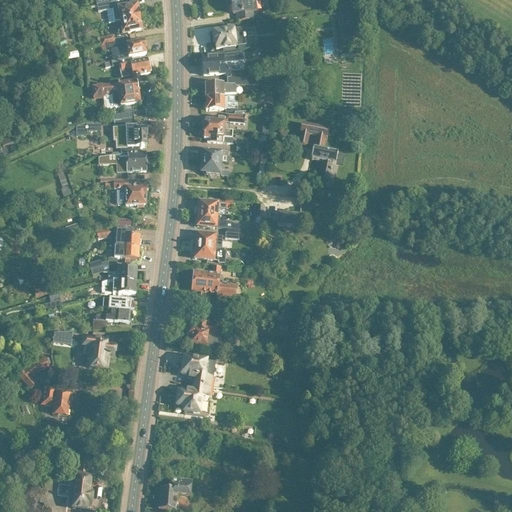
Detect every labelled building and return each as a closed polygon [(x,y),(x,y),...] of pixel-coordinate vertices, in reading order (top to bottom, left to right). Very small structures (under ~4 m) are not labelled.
[(236,14),(237,22),(254,20),(253,12),(257,11),(256,3),(255,0),(230,0),(233,15),(236,14)] [(111,3),(97,6),(98,13),(108,11),(109,16),(110,24),(115,23),(140,19),(140,17),(140,16),(140,13),(139,12),(138,6),(125,8),(124,7),(119,8),(118,2),(111,3)] [(358,37),(355,14),(343,15),(344,23),(347,22),(347,26),(346,26),(347,28),(348,28),(348,31),(345,31),(347,39),(358,37)] [(140,19),(115,23),(116,31),(117,36),(121,35),(123,35),(123,36),(129,35),(129,33),(142,31),(141,26),(142,24),(141,21),(140,20),(140,19)] [(214,32),(216,48),(216,50),(236,47),(236,46),(246,45),(244,29),(234,30),(233,30),(214,32)] [(115,44),(114,36),(100,39),(102,46),(106,46),(115,44)] [(146,56),(145,51),(147,48),(146,45),(144,44),(144,43),(121,47),(120,43),(115,44),(106,46),(107,52),(110,51),(113,63),(123,61),(146,56)] [(223,57),(202,59),(203,77),(225,75),(224,61),(232,60),(232,62),(238,61),(238,54),(223,56),(223,57)] [(147,60),(120,65),(121,72),(120,72),(123,84),(134,82),(133,78),(150,75),(150,74),(151,72),(151,69),(149,68),(147,60)] [(205,86),(202,86),(203,93),(205,93),(205,98),(223,98),(227,98),(236,98),(238,98),(238,96),(236,95),(236,88),(258,85),(257,76),(244,77),(231,79),(227,79),(227,85),(205,85),(205,86)] [(140,105),(138,93),(140,90),(139,87),(137,86),(137,84),(120,87),(120,84),(92,87),(94,101),(106,99),(105,97),(113,96),(114,108),(116,110),(119,109),(120,108),(140,105)] [(206,105),(204,106),(204,109),(206,111),(206,112),(224,111),(224,110),(232,110),(232,101),(236,101),(236,98),(227,98),(223,98),(205,98),(206,105)] [(203,124),(203,130),(227,132),(228,124),(244,125),(245,112),(235,113),(234,116),(225,115),(225,119),(209,118),(209,121),(205,121),(205,124),(203,124)] [(134,119),(133,113),(114,115),(114,121),(134,119)] [(135,126),(134,119),(114,121),(115,128),(135,126)] [(301,135),(298,150),(306,151),(309,136),(316,138),(314,150),(313,150),(311,161),(323,163),(319,179),(319,183),(328,185),(329,181),(331,173),(332,173),(332,171),(331,171),(332,165),(336,166),(336,165),(343,167),(345,156),(338,155),(324,152),(326,140),(327,140),(327,139),(328,132),(329,131),(328,131),(327,130),(319,129),(318,129),(311,127),(310,127),(303,126),(302,126),(302,127),(300,133),(300,134),(301,135)] [(3,133),(6,139),(18,134),(15,127),(3,133)] [(146,148),(146,139),(147,139),(147,133),(148,133),(148,129),(144,129),(144,130),(137,131),(136,129),(113,129),(113,143),(115,143),(116,149),(120,149),(120,156),(137,155),(140,155),(139,149),(140,149),(140,150),(142,150),(142,149),(146,148)] [(203,130),(202,137),(204,137),(204,140),(207,140),(207,143),(228,145),(232,145),(233,132),(227,132),(203,130)] [(20,146),(16,136),(6,140),(10,150),(20,146)] [(201,155),(201,161),(203,161),(203,163),(223,164),(230,164),(230,152),(208,151),(208,153),(204,152),(203,155),(201,155)] [(146,173),(146,154),(140,155),(137,155),(120,156),(111,156),(112,162),(125,161),(125,158),(128,158),(128,161),(126,161),(126,164),(119,164),(120,174),(146,173)] [(200,165),(200,171),(202,171),(202,173),(207,173),(207,175),(228,177),(229,172),(223,171),(222,171),(223,164),(203,163),(203,165),(200,165)] [(146,198),(146,191),(148,191),(148,187),(128,188),(128,182),(105,184),(105,189),(114,188),(114,191),(125,190),(126,199),(121,199),(121,206),(125,205),(126,207),(136,207),(145,206),(145,198),(146,198)] [(196,207),(196,215),(220,217),(224,218),(225,210),(229,211),(229,208),(233,209),(233,202),(226,201),(225,205),(199,203),(199,208),(196,207)] [(310,217),(311,206),(300,206),(300,215),(289,214),(289,211),(284,211),(284,214),(278,214),(277,226),(302,228),(303,216),(310,217)] [(256,207),(255,220),(263,221),(264,207),(256,207)] [(219,230),(220,217),(196,215),(195,223),(198,223),(197,228),(219,230)] [(236,225),(226,225),(225,234),(235,235),(236,225)] [(109,239),(109,247),(111,247),(114,247),(116,248),(139,249),(139,250),(139,247),(140,246),(140,245),(140,244),(140,243),(140,242),(140,241),(140,240),(140,238),(132,237),(132,233),(116,232),(117,229),(110,229),(110,230),(111,238),(109,239)] [(110,230),(96,232),(98,241),(109,239),(111,238),(110,230)] [(194,240),(193,248),(217,249),(218,237),(197,235),(196,240),(194,240)] [(236,252),(237,242),(228,242),(227,252),(236,252)] [(138,261),(139,258),(139,256),(140,254),(140,251),(139,249),(116,248),(111,247),(111,257),(108,257),(108,262),(104,263),(105,266),(106,265),(114,264),(117,264),(117,260),(125,260),(125,262),(125,264),(127,264),(127,262),(130,262),(130,261),(138,261)] [(193,248),(193,255),(195,255),(195,260),(218,262),(218,264),(224,264),(225,257),(225,250),(217,249),(193,248)] [(105,266),(99,268),(101,273),(108,274),(108,282),(111,282),(136,283),(136,269),(117,268),(117,264),(114,264),(106,265),(105,266)] [(220,269),(212,268),(211,275),(194,273),(192,293),(201,294),(201,297),(206,298),(206,294),(217,295),(217,298),(235,300),(236,288),(227,287),(228,283),(222,283),(222,280),(219,280),(220,269)] [(265,271),(265,280),(274,280),(274,271),(265,271)] [(102,284),(101,295),(113,295),(119,296),(119,295),(135,296),(136,283),(111,282),(108,282),(102,284)] [(48,295),(46,286),(34,290),(36,298),(48,295)] [(50,305),(44,306),(45,311),(62,307),(59,295),(49,298),(50,305)] [(134,309),(134,304),(133,303),(133,302),(109,300),(109,301),(103,300),(102,310),(111,310),(111,312),(132,313),(132,310),(134,309)] [(133,320),(133,316),(132,315),(132,313),(111,312),(111,317),(96,316),(96,321),(93,320),(92,330),(107,331),(107,323),(131,325),(132,321),(133,320)] [(218,327),(188,323),(186,332),(188,332),(188,338),(191,339),(192,339),(191,347),(206,349),(206,348),(219,349),(221,335),(217,334),(218,327)] [(73,331),(55,332),(53,342),(72,345),(73,331)] [(87,368),(96,369),(97,365),(107,366),(108,356),(110,357),(110,355),(109,355),(109,353),(115,353),(116,346),(102,344),(103,340),(91,338),(90,340),(84,339),(82,358),(88,359),(87,368)] [(24,371),(18,376),(28,386),(33,382),(30,378),(37,373),(46,369),(49,368),(45,358),(42,359),(32,364),(24,370),(24,371)] [(216,362),(187,359),(186,367),(182,367),(181,375),(189,376),(189,379),(193,380),(192,386),(212,389),(216,362)] [(70,408),(71,396),(57,394),(58,388),(44,386),(41,407),(52,408),(52,416),(67,418),(69,408),(70,408)] [(211,398),(212,389),(192,386),(191,392),(187,391),(186,394),(178,393),(176,406),(185,407),(184,412),(199,414),(202,397),(211,398)] [(91,506),(93,494),(89,493),(92,472),(88,471),(88,466),(79,464),(78,473),(75,473),(71,509),(87,511),(88,506),(91,506)] [(160,489),(158,510),(176,511),(177,496),(191,498),(192,482),(171,480),(170,490),(160,489)]
